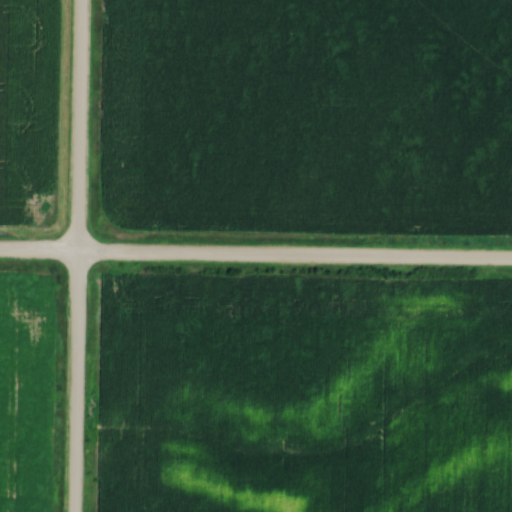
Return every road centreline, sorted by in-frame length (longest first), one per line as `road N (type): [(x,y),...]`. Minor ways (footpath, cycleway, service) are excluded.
road 1 (residential): [(0,255),(511,265)]
road 2 (residential): [(72,511),(81,0)]
